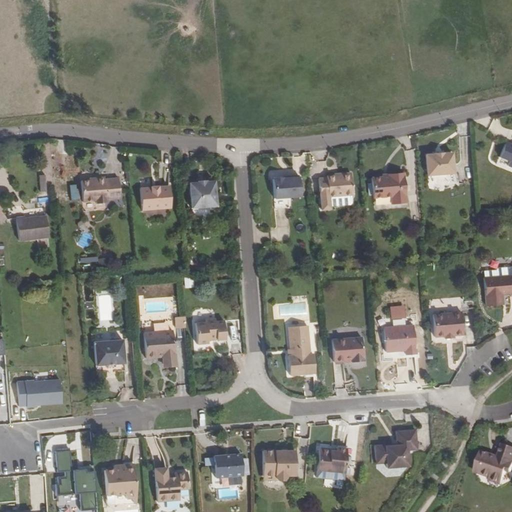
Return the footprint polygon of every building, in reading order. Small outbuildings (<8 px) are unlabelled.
[(511,143),(506,141),(500,157),(510,160),(509,165),(511,166),(511,143)] [(427,155),(428,176),(454,174),(452,153),(444,154),(444,152),(435,153),(435,154),(427,155)] [(353,192),(351,171),(340,172),(340,174),(334,174),(327,175),(327,177),(319,177),(320,195),(322,208),(330,207),(330,204),(350,203),(352,201),(352,193),(353,192)] [(382,175),(372,176),(373,195),(391,194),(391,201),(406,200),(404,171),(389,172),(389,174),(382,175)] [(283,178),(274,179),(274,180),(273,180),(275,210),(288,209),(288,199),(301,198),(299,177),(290,177),(290,179),(283,180),(283,178)] [(89,181),(81,182),(82,202),(96,201),(96,204),(106,203),(106,200),(120,199),(118,179),(104,180),(104,178),(95,179),(95,181),(89,181)] [(198,183),(189,184),(192,218),(217,216),(214,182),(206,183),(206,185),(199,186),(198,183)] [(70,187),(71,199),(81,199),(81,186),(70,187)] [(152,189),(141,190),(142,211),(171,208),(170,187),(161,188),(161,186),(151,187),(152,189)] [(16,218),(18,241),(48,237),(46,216),(25,219),(24,217),(16,218)] [(483,273),(486,308),(503,307),(502,297),(511,295),(511,268),(498,270),(496,272),(483,273)] [(185,278),(185,287),(192,288),(193,279),(185,278)] [(51,284),(30,284),(30,292),(51,292),(51,284)] [(454,337),(464,337),(462,314),(434,316),(435,339),(445,338),(446,340),(454,340),(454,337)] [(175,329),(185,328),(185,317),(174,318),(175,329)] [(225,340),(224,321),(216,322),(215,319),(205,320),(206,323),(195,323),(197,345),(208,344),(208,341),(225,340)] [(309,355),(307,326),(288,328),(290,350),(290,356),(287,356),(289,375),(314,374),(313,355),(309,355)] [(406,356),(416,356),(413,327),(383,329),(385,353),(405,351),(406,356)] [(175,364),(172,331),(143,333),(145,358),(162,357),(163,365),(175,364)] [(122,339),(93,342),(96,365),(105,365),(114,364),(124,363),(122,339)] [(353,363),(366,362),(364,339),(334,341),(336,363),(353,361),(353,363)] [(61,403),(59,380),(33,382),(33,381),(17,382),(19,406),(26,406),(26,407),(35,406),(35,405),(61,403)] [(417,451),(415,432),(396,433),(397,445),(375,447),(376,460),(386,460),(386,470),(408,468),(407,452),(417,451)] [(75,509),(96,507),(93,469),(85,470),(85,467),(78,467),(71,468),(69,448),(55,449),(57,470),(64,470),(64,473),(57,474),(57,481),(55,482),(56,493),(73,492),(75,509)] [(479,473),(481,476),(495,482),(498,481),(508,484),(511,475),(511,449),(509,448),(504,461),(487,454),(479,473)] [(330,450),(318,449),(315,479),(343,481),(346,450),(335,449),(335,451),(335,453),(330,452),(330,450)] [(296,475),(294,450),(262,453),(264,478),(276,477),(277,479),(279,482),(285,481),(288,479),(288,476),(296,475)] [(240,455),(213,457),(214,478),(242,476),(240,455)] [(114,470),(104,470),(106,496),(118,495),(119,500),(126,499),(126,506),(136,505),(133,465),(123,465),(123,469),(114,470)] [(187,473),(174,474),(174,477),(167,478),(166,474),(166,469),(154,470),(156,503),(179,501),(178,491),(188,490),(187,473)] [(495,482),(494,484),(506,489),(508,484),(498,481),(495,482)]
